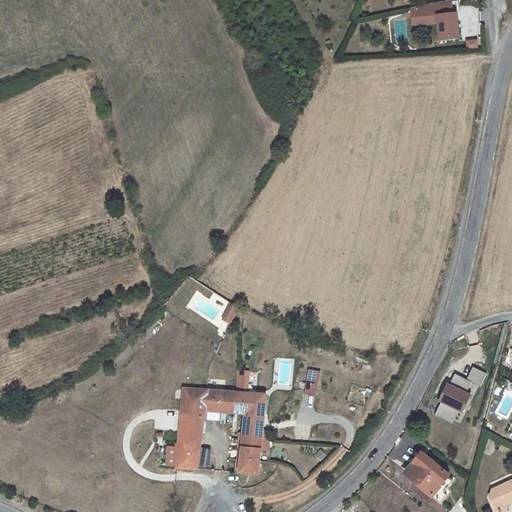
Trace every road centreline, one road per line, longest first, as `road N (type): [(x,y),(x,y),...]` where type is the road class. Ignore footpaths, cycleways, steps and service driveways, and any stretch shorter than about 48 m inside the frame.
road 1 (tertiary): [(444,336),(511,45)]
road 2 (tertiary): [(317,511),(376,456),(444,336)]
